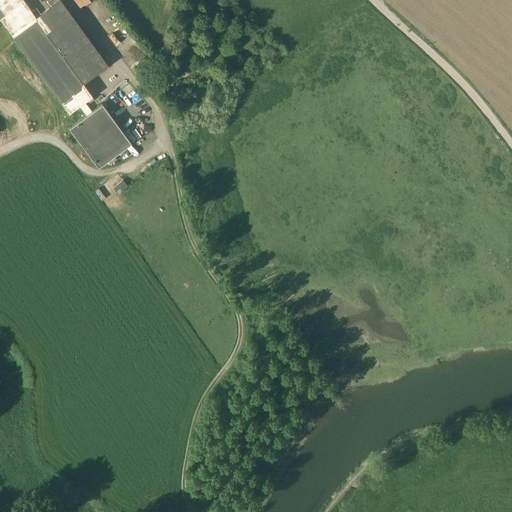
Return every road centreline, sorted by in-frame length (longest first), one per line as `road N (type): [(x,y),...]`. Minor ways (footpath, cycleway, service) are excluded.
road 1 (track): [(189,511),(182,486),(193,420),(240,350),(240,316),(196,253),(162,135)]
road 2 (track): [(0,150),(54,137),(88,170),(102,172),(140,157),(162,135),(156,115),(68,0)]
road 3 (unclassified): [(511,144),(471,92),(373,0)]
